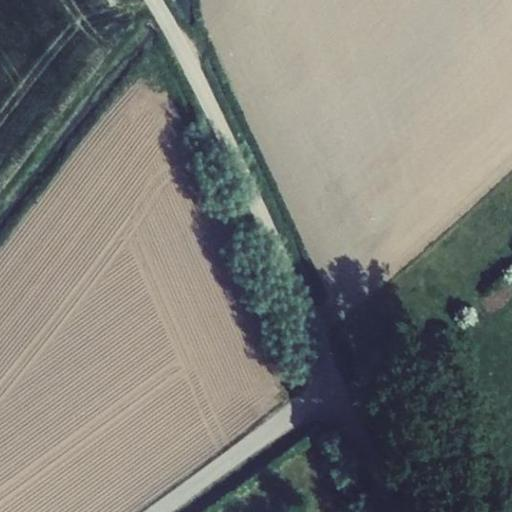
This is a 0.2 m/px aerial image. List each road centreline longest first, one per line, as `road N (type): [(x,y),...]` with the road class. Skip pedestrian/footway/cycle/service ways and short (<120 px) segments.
road 1 (residential): [(336,383),(154,0)]
road 2 (residential): [(157,511),(336,383)]
road 3 (residential): [(394,511),(336,383)]
